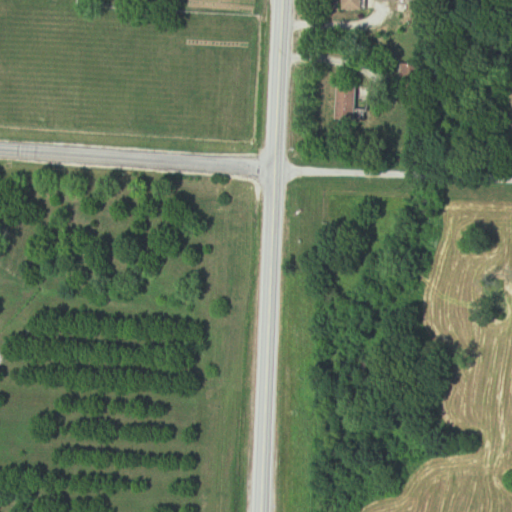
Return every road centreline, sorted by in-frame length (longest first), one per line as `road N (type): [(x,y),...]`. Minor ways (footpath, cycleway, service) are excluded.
road 1 (secondary): [(249,472),(280,0)]
road 2 (residential): [(271,173),(0,153)]
